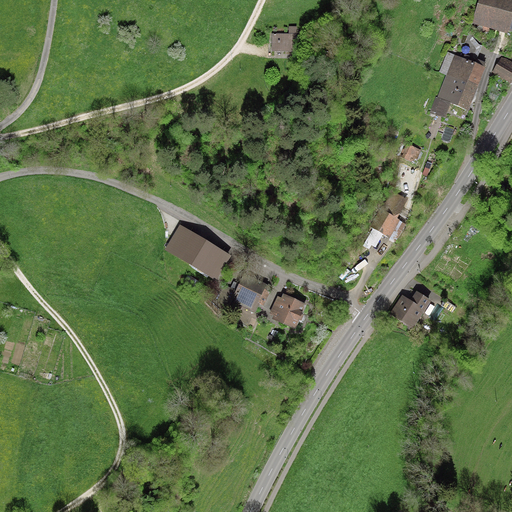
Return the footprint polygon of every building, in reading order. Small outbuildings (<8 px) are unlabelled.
[(511,0),(481,0),(476,20),(511,30),(511,0)] [(298,35),(273,34),(273,50),(298,50),(298,35)] [(455,56),(433,112),(445,116),(451,102),(469,109),(485,68),(455,56)] [(511,63),(502,57),(494,72),(511,82),(511,79),(511,63)] [(406,144),(401,155),(414,162),(419,151),(406,144)] [(391,192),(372,226),(389,236),(398,220),(395,218),(406,200),(391,192)] [(230,258),(204,243),(191,266),(216,281),(230,258)] [(271,281),(253,271),(235,304),(253,314),(271,281)] [(411,302),(402,296),(391,313),(412,327),(430,301),(417,292),(411,302)] [(309,307),(284,295),(273,318),(298,330),(309,307)]
